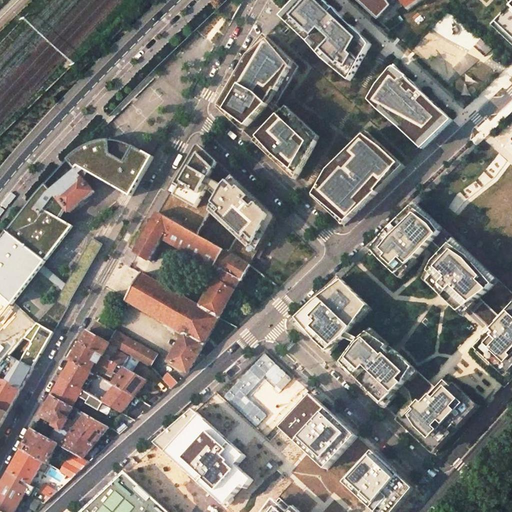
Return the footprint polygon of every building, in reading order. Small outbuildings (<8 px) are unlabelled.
[(325,0),(300,0),(284,18),(327,60),(353,82),(374,45),(325,0)] [(400,10),(392,0),(359,0),(386,25),(400,10)] [(401,0),(408,10),(421,0),(401,0)] [(511,13),(498,29),(511,40),(511,13)] [(299,67),(267,36),(253,50),(252,51),(220,108),(245,132),(256,142),(297,180),(321,138),(289,107),(285,112),(277,105),(299,67)] [(407,83),(395,72),(381,88),(374,101),(425,150),(454,122),(409,81),(407,83)] [(366,136),(330,171),(316,196),(315,197),(345,225),(347,223),(378,193),(405,167),(369,133),(366,136)] [(79,179),(81,181),(87,172),(131,197),(154,157),(126,144),(116,142),(106,141),(89,145),(73,154),(41,189),(0,241),(0,290),(16,306),(73,228),(61,220),(65,212),(55,199),(79,179)] [(216,172),(198,157),(173,198),(194,210),(207,189),(219,197),(208,215),(255,257),(277,217),(232,177),(225,190),(212,182),(216,172)] [(65,212),(67,214),(91,194),(81,181),(79,179),(55,199),(65,212)] [(168,218),(160,213),(137,253),(151,261),(165,237),(221,270),(241,281),(242,281),(250,266),(168,218)] [(387,259),(394,266),(402,259),(409,265),(418,259),(425,250),(438,235),(432,225),(417,215),(394,237),(383,251),(389,255),(387,259)] [(57,303),(68,309),(103,246),(93,240),(57,303)] [(445,297),(467,317),(495,286),(469,258),(452,246),(431,272),(427,280),(445,297)] [(236,291),(241,281),(221,270),(217,279),(236,291)] [(128,299),(127,301),(139,307),(139,308),(140,309),(140,308),(151,314),(150,315),(151,316),(152,315),(162,321),(163,322),(163,321),(170,325),(170,326),(171,329),(174,331),(177,330),(177,329),(185,334),(205,345),(221,317),(201,306),(193,302),(193,301),(192,298),(189,296),(186,297),(186,298),(167,287),(168,287),(167,286),(166,287),(156,281),(156,280),(155,280),(143,274),(142,275),(128,299)] [(221,317),(236,291),(217,279),(201,306),(221,317)] [(296,322),(331,355),(347,339),(374,310),(345,281),(315,304),(296,322)] [(507,377),(511,371),(511,307),(497,321),(500,325),(478,349),(507,377)] [(43,323),(21,362),(34,369),(55,330),(43,323)] [(117,334),(97,323),(91,332),(111,343),(152,366),(158,355),(118,332),(117,334)] [(107,350),(111,343),(91,332),(89,331),(82,344),(104,356),(107,350)] [(345,365),(388,409),(420,373),(398,353),(395,351),(369,333),(354,348),(345,365)] [(189,373),(205,345),(185,334),(169,362),(189,373)] [(104,356),(82,344),(73,360),(89,370),(94,361),(99,364),(115,373),(117,369),(120,370),(122,366),(104,356)] [(115,355),(107,350),(104,356),(122,366),(125,368),(130,358),(117,351),(115,355)] [(280,392),(292,379),(265,354),(224,396),(256,427),(266,416),(246,396),(265,378),(280,392)] [(0,377),(1,378),(21,390),(34,369),(21,362),(10,356),(0,368),(0,377)] [(82,389),(92,372),(73,360),(63,378),(82,389)] [(129,370),(116,386),(135,397),(142,387),(148,380),(129,370)] [(0,377),(0,407),(9,413),(21,390),(1,378),(0,377)] [(105,402),(82,389),(63,378),(53,395),(72,407),(79,395),(89,400),(87,404),(100,411),(105,402)] [(400,420),(435,454),(481,407),(458,385),(453,387),(446,381),(425,404),(422,401),(407,418),(403,417),(400,420)] [(116,386),(104,402),(122,412),(135,397),(116,386)] [(68,418),(74,407),(72,407),(53,395),(42,415),(56,423),(55,426),(56,427),(63,430),(69,419),(68,418)] [(312,395),(282,428),(330,471),(360,439),(312,395)] [(0,407),(0,427),(9,413),(0,407)] [(245,456),(196,409),(161,446),(224,507),(251,479),(236,465),(245,456)] [(60,445),(71,451),(84,458),(109,428),(80,411),(73,421),(69,419),(63,430),(56,427),(50,439),(60,445)] [(49,464),(60,445),(50,439),(34,430),(22,449),(44,462),(49,464)] [(31,484),(44,462),(22,449),(9,472),(31,484)] [(391,511),(414,487),(371,449),(343,481),(379,511),(391,511)] [(71,451),(63,465),(60,471),(69,476),(84,458),(71,451)] [(0,511),(15,511),(31,484),(9,472),(0,488),(0,511)] [(170,511),(127,472),(84,511),(170,511)] [(45,484),(42,489),(53,496),(56,491),(45,484)] [(297,511),(290,506),(285,511),(270,498),(258,511),(297,511)]
